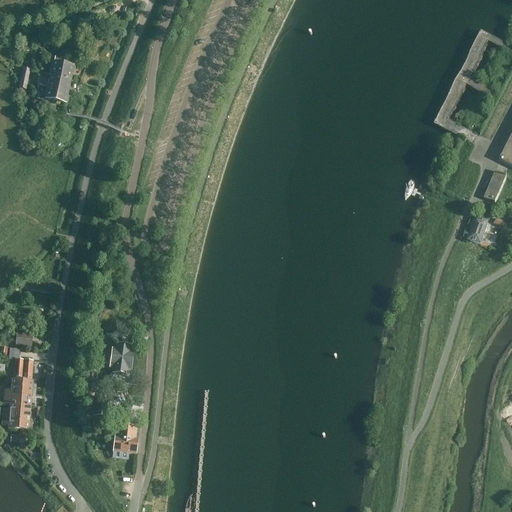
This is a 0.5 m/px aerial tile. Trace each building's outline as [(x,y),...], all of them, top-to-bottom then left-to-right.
[(50,77),(70,81),(73,67),(53,63),(50,77)] [(28,77),(29,70),(23,69),(21,76),(28,77)] [(50,77),(48,88),(67,93),(70,81),(50,77)] [(67,93),(48,88),(45,99),(65,104),(67,93)] [(511,136),(499,162),(511,168),(511,136)] [(495,205),(507,177),(495,172),(483,200),(495,205)] [(476,221),(468,242),(489,249),(490,245),(481,242),(488,225),(476,221)] [(15,346),(31,348),(32,336),(16,334),(15,346)] [(130,371),(132,353),(129,353),(130,348),(116,346),(115,351),(112,351),(110,369),(113,369),(112,374),(126,376),(127,371),(130,371)] [(10,406),(20,406),(23,361),(14,360),(12,382),(11,391),(4,391),(3,405),(10,406)] [(23,361),(20,406),(30,407),(32,362),(23,361)] [(94,398),(92,416),(106,418),(108,400),(94,398)] [(8,430),(18,431),(20,406),(10,406),(10,411),(2,410),(1,427),(8,427),(8,430)] [(20,406),(18,431),(28,431),(30,407),(20,406)] [(134,455),(136,441),(134,441),(135,430),(118,428),(117,438),(115,438),(113,453),(134,455)]
